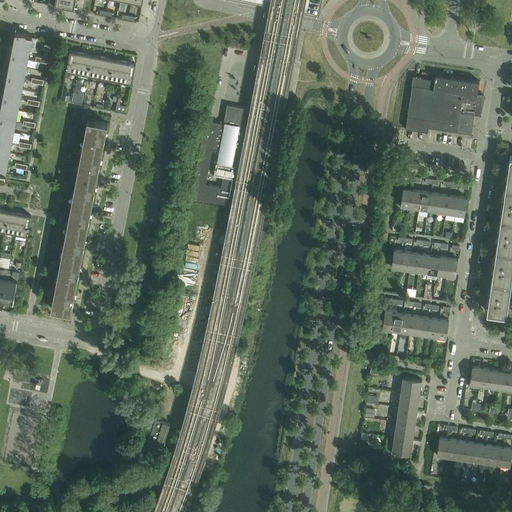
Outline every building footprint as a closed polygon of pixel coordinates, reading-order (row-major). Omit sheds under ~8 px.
[(57,0),(56,5),(73,9),(75,0),(57,0)] [(239,0),(270,6),(304,13),(318,15),(321,0),(239,0)] [(33,36),(15,32),(13,43),(30,47),(33,36)] [(28,57),(30,47),(13,43),(11,54),(28,57)] [(67,70),(78,72),(81,53),(71,51),(67,70)] [(92,55),(81,53),(78,72),(88,74),(92,55)] [(26,68),(28,57),(11,54),(9,65),(26,68)] [(103,57),(92,55),(88,74),(99,77),(103,57)] [(114,59),(103,57),(99,77),(110,79),(114,59)] [(125,62),(114,59),(110,79),(121,81),(125,62)] [(136,64),(125,62),(121,81),(132,83),(136,64)] [(24,78),(26,68),(9,65),(7,75),(24,78)] [(22,89),(24,78),(7,75),(5,86),(22,89)] [(480,116),(484,97),(477,95),(479,81),(436,75),(435,79),(414,76),(414,75),(405,129),(406,129),(406,128),(426,132),(427,132),(428,128),(472,134),(474,115),(480,116)] [(20,100),(22,89),(5,86),(3,96),(20,100)] [(18,110),(20,100),(3,96),(1,107),(18,110)] [(125,112),(126,107),(120,106),(121,98),(118,98),(117,107),(116,110),(125,112)] [(224,124),(206,120),(191,197),(230,205),(235,179),(249,109),(227,104),(224,124)] [(0,117),(16,121),(18,110),(1,107),(0,111),(0,117)] [(0,129),(14,132),(16,121),(0,117),(0,129)] [(103,150),(108,124),(108,123),(88,119),(83,146),(103,150)] [(0,140),(12,143),(14,132),(0,129),(0,140)] [(0,151),(10,153),(12,143),(0,140),(0,151)] [(103,150),(83,146),(78,173),(98,177),(103,150)] [(0,162),(8,164),(10,153),(0,151),(0,162)] [(98,177),(78,173),(72,200),(92,204),(98,177)] [(511,187),(505,186),(503,200),(501,217),(511,219),(511,187)] [(401,206),(410,207),(413,189),(403,188),(401,206)] [(422,191),(413,189),(410,207),(419,208),(422,191)] [(431,192),(422,191),(419,208),(428,210),(431,192)] [(440,193),(431,192),(428,210),(437,211),(440,193)] [(449,195),(440,193),(437,211),(446,212),(449,195)] [(458,196),(449,195),(446,212),(455,214),(458,196)] [(467,197),(458,196),(455,214),(465,215),(467,197)] [(92,204),(72,200),(67,227),(87,231),(92,204)] [(9,211),(0,209),(0,229),(6,231),(9,211)] [(20,214),(9,211),(6,231),(17,233),(20,214)] [(31,216),(20,214),(17,233),(27,235),(31,216)] [(511,219),(501,217),(499,231),(496,249),(511,250),(511,219)] [(67,227),(62,254),(82,258),(87,231),(67,227)] [(392,267),(401,268),(404,251),(394,249),(392,267)] [(511,250),(496,249),(494,262),(491,280),(511,283),(511,277),(511,250)] [(413,252),(404,251),(401,268),(410,270),(413,252)] [(422,253),(413,252),(410,270),(419,271),(422,253)] [(431,255),(422,253),(419,271),(428,272),(431,255)] [(62,254),(57,281),(77,285),(82,258),(62,254)] [(440,256),(431,255),(428,272),(437,274),(440,256)] [(449,257),(440,256),(437,274),(446,275),(449,257)] [(458,259),(449,257),(446,275),(456,276),(458,259)] [(491,280),(489,293),(487,311),(507,314),(511,283),(491,280)] [(17,282),(7,281),(3,299),(13,301),(14,301),(18,282),(17,282)] [(51,308),(71,312),(77,285),(57,281),(51,308)] [(426,284),(424,298),(432,299),(433,296),(428,295),(430,285),(426,284)] [(382,328),(392,330),(394,312),(385,310),(382,328)] [(403,313),(394,312),(392,330),(401,331),(403,313)] [(413,315),(403,313),(401,331),(410,332),(413,315)] [(421,316),(413,315),(410,332),(419,334),(421,316)] [(431,317),(421,316),(419,334),(428,335),(431,317)] [(440,319),(431,317),(428,335),(437,336),(440,319)] [(449,320),(440,319),(437,336),(446,338),(449,320)] [(482,367),(473,366),(470,384),(479,385),(482,367)] [(491,369),(482,367),(479,385),(489,387),(491,369)] [(500,370),(491,369),(489,387),(498,388),(500,370)] [(509,371),(500,370),(498,388),(507,389),(509,371)] [(403,377),(401,392),(420,395),(422,380),(403,377)] [(420,395),(401,392),(399,407),(418,410),(420,395)] [(418,410),(399,407),(397,422),(415,425),(418,410)] [(148,443),(164,448),(166,441),(165,441),(170,424),(164,422),(165,421),(156,418),(148,443)] [(415,425),(397,422),(394,436),(413,439),(415,425)] [(413,439),(394,436),(392,451),(411,454),(413,439)] [(437,455),(447,456),(449,438),(440,437),(437,455)] [(458,440),(449,438),(447,456),(456,458),(458,440)] [(468,441),(458,440),(456,458),(465,459),(468,441)] [(476,442),(468,441),(465,459),(474,460),(476,442)] [(485,444),(476,442),(474,460),(483,462),(485,444)] [(495,445),(485,444),(483,462),(492,463),(495,445)] [(504,446),(495,445),(492,463),(501,464),(504,446)] [(511,452),(511,447),(504,446),(501,464),(510,466),(511,452)]
